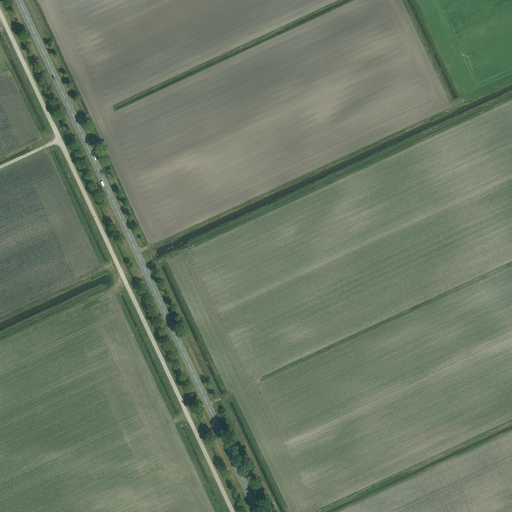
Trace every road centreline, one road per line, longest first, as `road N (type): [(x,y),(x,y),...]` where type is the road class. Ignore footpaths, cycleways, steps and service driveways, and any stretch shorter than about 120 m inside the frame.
road 1 (primary): [(254,511),(17,0)]
road 2 (unclassified): [(234,511),(0,13)]
